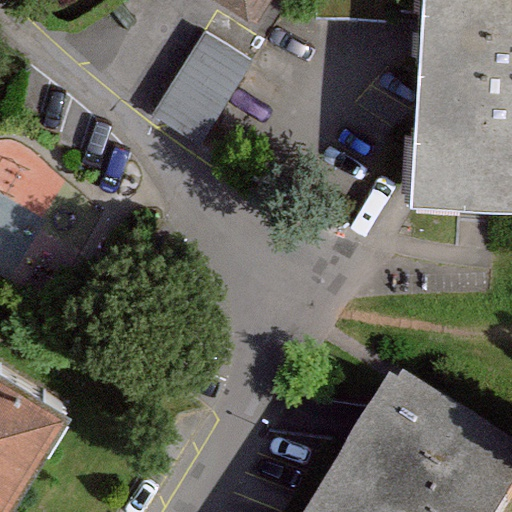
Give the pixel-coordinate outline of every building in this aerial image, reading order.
[(211,0),(258,26),(272,0),(211,0)] [(511,0),(426,0),(413,207),(511,213),(511,0)] [(209,138),(254,53),(202,26),(158,111),(209,138)] [(0,511),(20,511),(73,420),(0,377),(0,511)] [(511,473),(392,402),(325,511),(501,511),(511,495),(511,473)]
